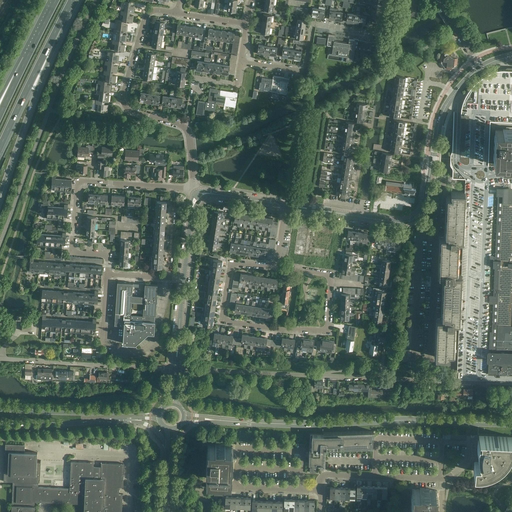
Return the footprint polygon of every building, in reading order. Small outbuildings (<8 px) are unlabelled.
[(414,17),(415,11),(416,0),(402,0),(401,11),(400,11),(399,15),(414,17)] [(124,11),(129,12),(134,12),(135,5),(130,5),(130,2),(122,1),(122,4),(125,5),(124,11)] [(124,11),(121,11),(121,14),(124,14),(123,21),(132,22),(133,15),(128,15),(129,12),(124,11)] [(360,15),(358,24),(364,25),(365,22),(369,22),(369,21),(369,18),(370,15),(364,14),(363,16),(360,15)] [(122,31),(127,32),(128,25),(123,24),(123,21),(116,20),(115,23),(118,24),(117,30),(122,31)] [(122,31),(117,30),(114,30),(114,33),(113,40),(120,41),(125,42),(126,35),(121,34),(122,31)] [(328,34),(326,45),(328,46),(327,54),(343,57),(342,60),(352,61),(354,50),(357,50),(357,46),(370,48),(371,43),(358,41),(358,40),(353,39),(353,40),(349,39),(348,42),(345,42),(345,43),(334,41),(335,35),(328,34)] [(113,40),(112,43),(115,44),(114,50),(124,51),(125,44),(120,44),(120,41),(113,40)] [(109,55),(108,61),(113,62),(118,63),(119,56),(114,55),(114,52),(107,51),(106,54),(109,55)] [(440,55),(439,63),(442,63),(441,66),(443,69),(451,70),(451,67),(454,68),(457,65),(458,58),(455,58),(456,55),(454,52),(446,51),(446,53),(443,53),(440,55)] [(108,64),(107,71),(112,72),(117,72),(118,66),(113,65),(113,62),(108,61),(105,61),(105,64),(108,64)] [(229,66),(223,65),(221,74),(228,75),(228,72),(228,69),(229,66),(235,67),(235,64),(229,63),(229,66)] [(176,78),(185,79),(186,72),(185,72),(185,68),(180,68),(180,71),(177,71),(176,78)] [(451,163),(452,163),(453,163),(452,170),(452,178),(465,178),(467,178),(474,179),(466,366),(473,366),(473,373),(488,374),(511,375),(511,163),(510,164),(510,165),(501,165),(488,164),(489,150),(490,123),(490,121),(511,121),(511,70),(510,70),(508,70),(507,70),(504,70),(503,70),(502,70),(501,70),(500,70),(499,70),(498,71),(497,71),(496,71),(495,71),(494,72),(493,72),(492,72),(491,73),(489,74),(487,75),(486,75),(484,76),(484,77),(483,77),(482,78),(481,78),(480,79),(479,80),(478,81),(477,82),(476,83),(474,84),(473,85),(472,86),(471,88),(470,89),(469,90),(468,91),(468,92),(467,93),(466,94),(465,96),(465,97),(464,98),(464,99),(464,100),(463,101),(463,102),(463,103),(462,104),(462,106),(462,107),(461,108),(461,109),(461,110),(461,111),(461,112),(461,113),(461,115),(460,122),(462,122),(461,131),(465,131),(464,142),(460,141),(459,141),(456,141),(454,141),(453,149),(453,156),(451,156),(452,156),(452,159),(452,160),(452,163),(451,163)] [(106,74),(105,81),(106,81),(115,82),(116,75),(111,75),(112,72),(107,71),(104,71),(103,74),(106,74)] [(153,73),(144,71),(143,78),(152,79),(153,73)] [(271,91),(271,87),(273,76),(272,79),(261,78),(261,82),(260,82),(258,90),(263,91),(264,90),(271,91)] [(271,89),(271,91),(277,92),(277,93),(287,94),(287,88),(287,87),(287,83),(288,83),(289,78),(284,77),(273,76),(271,87),(271,89)] [(101,84),(100,90),(105,91),(109,92),(110,85),(105,84),(106,81),(105,81),(98,80),(98,83),(101,84)] [(208,102),(215,103),(216,101),(224,102),(225,96),(219,95),(220,90),(217,89),(218,89),(210,88),(208,102)] [(104,94),(105,91),(100,90),(97,90),(96,93),(99,94),(98,100),(103,101),(108,102),(109,95),(104,94)] [(223,109),(225,109),(226,105),(235,107),(237,92),(233,91),(233,92),(220,90),(219,95),(225,96),(224,102),(224,105),(223,109)] [(136,101),(146,102),(147,93),(141,92),(140,96),(136,96),(136,101)] [(153,94),(152,103),(158,104),(160,93),(154,92),(153,94)] [(176,98),(174,107),(184,108),(185,104),(181,103),(182,99),(176,98)] [(103,104),(103,101),(98,100),(96,100),(95,103),(98,104),(97,110),(107,112),(108,105),(103,104)] [(208,102),(198,100),(196,114),(204,115),(205,110),(209,110),(214,111),(215,103),(208,102)] [(493,158),(493,163),(495,163),(501,163),(501,165),(510,165),(510,164),(511,163),(511,130),(511,129),(502,129),(502,130),(496,130),(495,130),(493,158)] [(78,147),(78,156),(84,157),(85,154),(88,154),(88,153),(93,153),(93,146),(86,145),(86,147),(78,147)] [(104,155),(112,155),(113,148),(102,147),(102,152),(98,152),(97,158),(104,158),(104,155)] [(126,150),(125,160),(138,161),(138,151),(126,150)] [(150,154),(150,161),(158,162),(157,165),(165,166),(166,159),(162,159),(162,155),(150,154)] [(77,161),(76,168),(80,168),(79,172),(87,172),(87,165),(86,165),(86,161),(77,161)] [(97,161),(97,168),(100,168),(100,175),(107,176),(108,166),(103,165),(104,163),(107,163),(107,162),(104,162),(97,161)] [(125,166),(124,174),(124,177),(129,177),(130,174),(135,175),(135,172),(139,172),(139,165),(135,165),(135,167),(125,166)] [(151,167),(151,171),(154,171),(153,179),(162,179),(163,172),(166,173),(166,167),(162,166),(162,169),(155,169),(155,167),(151,167)] [(168,167),(168,175),(171,175),(171,174),(173,174),(173,176),(183,177),(183,169),(184,169),(184,166),(173,166),(173,167),(168,167)] [(52,175),(51,188),(54,188),(54,190),(60,191),(61,179),(55,178),(56,175),(52,175)] [(386,181),(385,190),(415,195),(415,189),(411,189),(411,185),(386,181)] [(447,196),(446,217),(445,235),(446,235),(446,237),(458,238),(458,241),(462,241),(465,192),(451,191),(450,195),(451,195),(451,196),(447,196)] [(47,218),(52,218),(53,206),(50,206),(50,200),(48,200),(48,201),(43,201),(43,204),(41,204),(41,207),(44,207),(44,218),(47,218)] [(59,207),(58,219),(63,219),(64,217),(67,217),(68,204),(64,204),(64,207),(59,207)] [(86,229),(86,236),(88,236),(88,239),(94,240),(94,236),(95,230),(86,229)] [(37,230),(37,243),(40,243),(40,246),(45,246),(46,235),(46,234),(41,234),(41,233),(41,230),(37,230)] [(62,247),(62,245),(65,245),(66,232),(62,232),(62,235),(57,235),(56,247),(62,247)] [(386,248),(386,250),(386,249),(388,249),(388,250),(389,250),(390,250),(392,251),(392,249),(397,249),(397,246),(398,239),(394,238),(394,237),(388,236),(386,245),(387,245),(386,248)] [(441,237),(440,258),(439,276),(444,276),(456,276),(456,274),(458,241),(458,238),(446,237),(441,237)] [(237,244),(238,239),(235,239),(233,243),(231,243),(229,251),(236,252),(237,244)] [(236,252),(242,253),(243,245),(244,240),(242,240),(240,244),(237,244),(236,252)] [(242,253),(248,254),(249,246),(250,241),(248,241),(246,245),(243,245),(242,253)] [(248,254),(254,255),(255,247),(256,247),(256,243),(256,242),(254,242),(252,246),(249,246),(248,254)] [(254,255),(260,256),(261,248),(262,248),(262,243),(260,242),(259,244),(256,243),(256,247),(255,247),(254,255)] [(268,249),(268,248),(268,245),(268,244),(266,243),(264,248),(262,248),(261,248),(260,256),(266,257),(267,254),(267,251),(268,249)] [(30,259),(30,261),(29,270),(32,271),(32,273),(37,273),(37,276),(38,276),(39,262),(34,261),(34,259),(34,256),(30,256),(30,259)] [(382,263),(381,266),(390,267),(390,261),(383,260),(383,257),(379,256),(379,259),(377,259),(377,261),(382,263)] [(120,259),(119,265),(125,265),(125,268),(130,268),(130,259),(128,259),(120,259)] [(65,271),(65,273),(66,273),(68,273),(69,273),(69,276),(74,276),(74,279),(75,264),(69,264),(68,264),(67,263),(66,263),(66,264),(65,271)] [(389,273),(390,267),(381,266),(376,265),(376,267),(381,269),(380,272),(389,273)] [(346,273),(349,274),(350,274),(352,274),(354,274),(354,271),(355,271),(356,268),(351,267),(351,268),(342,266),(341,272),(343,273),(346,273)] [(388,280),(389,273),(380,272),(375,271),(375,274),(380,275),(379,278),(388,280)] [(239,285),(239,286),(245,287),(246,283),(245,282),(247,274),(240,273),(240,276),(240,279),(239,282),(239,285)] [(461,274),(456,274),(456,276),(444,276),(442,319),(454,319),(454,322),(459,322),(461,274)] [(387,286),(388,280),(379,278),(374,277),(374,280),(379,282),(378,285),(387,286)] [(115,325),(119,325),(124,325),(124,319),(130,319),(131,314),(132,302),(132,295),(133,283),(127,283),(123,283),(117,282),(115,325)] [(132,295),(132,302),(144,303),(143,315),(154,315),(155,315),(157,285),(145,284),(144,296),(132,295)] [(285,302),(288,303),(290,286),(283,285),(282,293),(280,294),(280,296),(281,297),(282,297),(281,303),(284,304),(285,302)] [(372,292),(371,296),(376,297),(385,298),(386,292),(385,292),(386,290),(386,289),(373,287),(372,290),(372,292)] [(88,305),(94,305),(94,303),(97,303),(98,292),(98,290),(95,290),(95,291),(95,292),(95,293),(89,293),(88,305)] [(64,292),(63,301),(64,301),(65,301),(67,301),(67,304),(72,304),(73,292),(66,291),(64,291),(64,292)] [(384,304),(385,298),(376,297),(371,296),(371,298),(371,302),(375,303),(384,304)] [(239,304),(236,303),(235,306),(235,309),(234,312),(241,313),(242,304),(243,299),(241,299),(239,304)] [(241,313),(247,314),(248,305),(249,300),(247,300),(245,305),(242,304),(241,313)] [(247,314),(253,315),(254,306),(255,306),(255,301),(253,301),(251,306),(248,305),(247,314)] [(253,315),(259,316),(260,307),(261,307),(261,302),(259,302),(257,307),(255,306),(254,306),(253,315)] [(383,311),(384,304),(375,303),(371,302),(370,305),(375,306),(374,309),(383,311)] [(259,316),(265,317),(267,308),(268,303),(265,303),(263,308),(261,307),(260,307),(259,316)] [(269,309),(267,308),(265,317),(272,318),(274,304),(271,304),(269,309)] [(367,308),(367,312),(371,312),(372,312),(374,312),(374,315),(373,315),(382,317),(383,311),(374,309),(367,308)] [(42,316),(41,327),(45,328),(45,330),(50,331),(51,319),(46,318),(46,317),(46,316),(46,313),(42,313),(42,316)] [(124,330),(123,343),(135,344),(148,333),(154,333),(155,327),(155,321),(154,321),(154,315),(143,315),(131,314),(130,319),(124,319),(124,325),(124,326),(124,330)] [(381,323),(382,317),(373,315),(374,315),(369,314),(368,317),(373,319),(373,322),(381,323)] [(86,333),(92,333),(92,331),(95,331),(96,320),(96,318),(93,318),(93,320),(92,321),(87,321),(86,333)] [(437,318),(436,339),(435,357),(449,358),(449,355),(449,353),(453,353),(454,322),(454,319),(442,319),(437,318)] [(61,327),(61,329),(62,329),(63,329),(64,329),(65,329),(65,330),(65,332),(70,332),(71,320),(65,320),(64,320),(64,319),(63,319),(62,319),(62,320),(61,327)] [(349,326),(345,349),(352,350),(356,327),(349,326)] [(296,352),(295,355),(299,356),(299,353),(300,353),(300,351),(303,352),(306,352),(306,350),(308,339),(301,338),(301,344),(297,344),(296,352)] [(308,339),(306,350),(312,351),(312,354),(315,355),(316,349),(316,347),(313,346),(314,340),(308,339)] [(316,349),(325,351),(327,340),(321,339),(321,342),(317,342),(316,347),(316,349)] [(327,340),(325,351),(335,352),(336,343),(333,343),(333,341),(327,340)] [(371,342),(369,353),(376,354),(378,343),(378,341),(374,341),(371,340),(371,342)] [(91,348),(87,348),(82,347),(82,358),(91,358),(91,348)] [(39,380),(52,380),(52,376),(51,376),(52,369),(43,368),(43,369),(38,368),(37,375),(37,379),(39,379),(39,380)] [(56,370),(56,376),(58,376),(58,380),(67,380),(67,377),(73,377),(73,371),(69,371),(59,370),(56,370)] [(109,373),(107,373),(99,372),(98,378),(97,378),(97,381),(98,381),(98,380),(100,380),(100,378),(103,378),(103,379),(109,379),(109,373)] [(324,381),(323,381),(314,380),(314,386),(314,389),(318,389),(318,386),(322,386),(323,385),(324,385),(324,381)] [(361,384),(360,389),(368,390),(368,392),(371,392),(370,397),(382,397),(383,390),(371,389),(371,387),(369,387),(369,384),(361,384)] [(310,434),(309,452),(308,452),(308,458),(309,458),(309,462),(309,467),(320,466),(322,466),(322,467),(325,467),(325,461),(324,461),(324,459),(325,459),(325,456),(325,455),(325,453),(325,452),(325,448),(326,448),(326,449),(326,448),(331,448),(331,449),(337,449),(337,448),(346,448),(346,449),(352,449),(352,447),(361,447),(361,448),(367,448),(367,447),(372,447),(372,444),(373,444),(373,440),(371,440),(371,436),(374,436),(374,431),(323,433),(323,435),(310,434)] [(478,435),(478,436),(479,436),(478,439),(478,440),(478,443),(478,445),(477,447),(478,449),(478,452),(478,454),(479,457),(479,459),(479,461),(474,461),(473,471),(476,471),(478,471),(480,471),(482,471),(485,470),(487,470),(489,469),(491,468),(492,468),(495,467),(496,466),(498,464),(500,463),(502,461),(503,460),(504,458),(506,456),(507,454),(508,454),(509,452),(510,449),(511,447),(511,445),(511,443),(511,437),(511,436),(478,435)] [(5,444),(4,458),(8,458),(9,452),(24,452),(24,445),(5,444)] [(206,479),(214,479),(214,480),(223,481),(223,479),(231,480),(232,446),(225,446),(225,444),(215,444),(215,446),(207,445),(206,479)] [(39,480),(40,463),(37,463),(37,453),(24,452),(9,452),(8,458),(4,458),(3,482),(13,482),(11,511),(34,511),(35,502),(46,503),(84,504),(83,511),(121,511),(123,494),(119,494),(119,487),(123,487),(124,464),(101,463),(101,467),(93,467),(94,463),(71,462),(69,488),(55,488),(49,487),(38,487),(38,480),(39,480)] [(411,511),(435,511),(437,491),(429,490),(429,489),(420,488),(420,490),(412,490),(411,511)]
